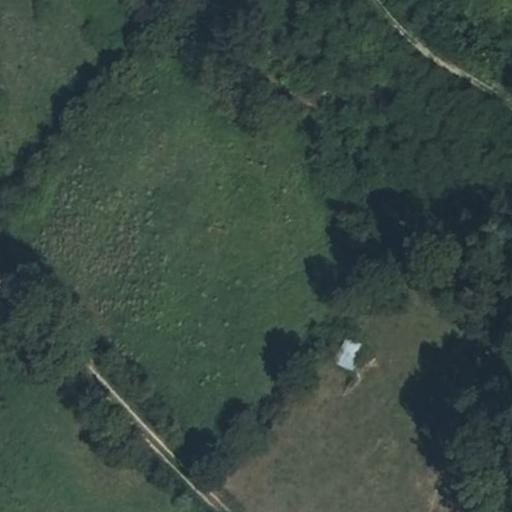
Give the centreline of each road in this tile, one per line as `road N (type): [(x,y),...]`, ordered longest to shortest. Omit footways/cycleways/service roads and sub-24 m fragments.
road 1 (track): [(0,274),(221,511)]
road 2 (track): [(511,107),(399,46),(370,0)]
